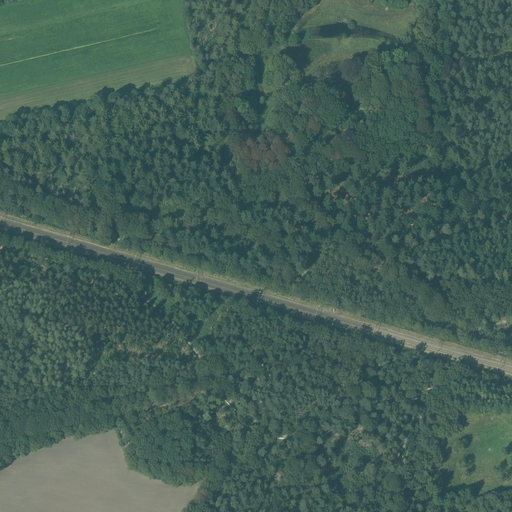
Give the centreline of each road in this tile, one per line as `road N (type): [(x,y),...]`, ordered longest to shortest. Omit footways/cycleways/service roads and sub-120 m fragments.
road 1 (track): [(0,247),(154,305),(219,388),(279,434),(319,432),(379,401),(439,384),(467,379),(511,387)]
road 2 (track): [(506,322),(463,329),(442,323),(395,275),(361,265),(349,244),(253,155),(237,133),(236,108)]
